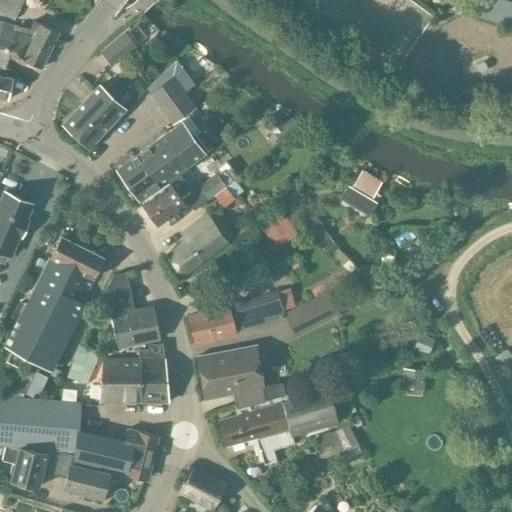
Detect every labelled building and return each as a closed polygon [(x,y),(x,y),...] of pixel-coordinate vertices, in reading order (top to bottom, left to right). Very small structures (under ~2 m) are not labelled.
[(0,0),(0,13),(13,20),(22,0),(0,0)] [(0,21),(0,67),(5,69),(7,60),(9,60),(10,55),(22,59),(41,68),(57,31),(39,23),(35,31),(15,25),(0,21)] [(123,32),(100,51),(112,65),(135,46),(123,32)] [(0,97),(7,99),(12,78),(0,75),(0,97)] [(148,92),(156,103),(180,85),(172,75),(148,92)] [(124,109),(98,85),(62,124),(88,147),(124,109)] [(156,103),(164,114),(188,96),(180,85),(156,103)] [(188,96),(164,114),(172,124),(196,107),(188,96)] [(181,122),(170,130),(117,169),(139,200),(204,153),(212,147),(200,130),(192,136),(181,122)] [(237,176),(226,162),(213,172),(214,173),(198,185),(207,198),(224,186),(237,176)] [(361,170),(348,192),(359,198),(356,204),(365,209),(381,181),(361,170)] [(142,203),(157,224),(185,204),(183,201),(193,193),(180,175),(142,203)] [(222,207),(234,198),(226,188),(214,197),(222,207)] [(0,251),(10,256),(19,236),(21,236),(28,220),(26,219),(33,204),(4,191),(0,201),(0,251)] [(293,208),(289,213),(298,220),(302,215),(293,208)] [(297,233),(280,209),(269,218),(286,241),(297,233)] [(323,223),(309,211),(299,221),(313,234),(323,223)] [(228,240),(208,215),(207,213),(180,233),(185,239),(166,253),(183,275),(228,240)] [(61,236),(50,257),(92,278),(103,257),(61,236)] [(51,370),(52,367),(84,304),(81,302),(93,279),(92,279),(92,278),(50,257),(4,346),(51,370)] [(104,290),(110,314),(111,314),(118,347),(159,339),(152,306),(134,309),(126,271),(113,274),(104,290)] [(228,304),(187,316),(194,343),(234,331),(235,331),(243,325),(263,319),(283,312),(278,292),(229,305),(228,304)] [(295,336),(339,314),(328,293),(284,316),(295,336)] [(419,334),(414,352),(429,357),(435,340),(419,334)] [(139,357),(164,357),(162,343),(147,344),(148,349),(138,349),(139,357)] [(92,382),(98,349),(74,345),(68,378),(92,382)] [(204,398),(232,392),(233,392),(236,407),(266,401),(263,386),(255,345),(196,356),(204,398)] [(511,356),(506,348),(494,357),(503,369),(511,362),(511,356)] [(164,357),(139,357),(101,358),(100,379),(98,402),(140,402),(168,402),(164,357)] [(423,388),(424,369),(403,367),(401,386),(423,388)] [(47,377),(35,371),(27,388),(35,392),(39,394),(47,377)] [(282,402),(237,414),(219,419),(226,445),(257,436),(265,463),(275,460),(272,448),(293,442),(291,435),(339,422),(329,386),(281,399),(282,402)] [(0,445),(19,447),(59,452),(73,456),(79,431),(78,431),(80,404),(0,395),(0,445)] [(320,450),(334,443),(339,453),(357,445),(348,425),(330,433),(316,440),(320,450)] [(122,477),(123,474),(147,480),(158,435),(138,430),(139,430),(127,427),(124,441),(79,431),(73,456),(71,463),(108,473),(122,477)] [(2,460),(14,463),(12,465),(10,472),(11,475),(10,480),(38,487),(42,472),(54,475),(59,452),(19,447),(18,449),(5,446),(2,460)] [(108,474),(108,473),(71,463),(73,456),(59,452),(54,475),(66,478),(63,488),(102,497),(105,486),(107,485),(109,477),(108,474)] [(193,466),(179,493),(211,509),(225,483),(193,466)] [(59,511),(60,510),(60,509),(23,498),(18,511),(59,511)]
